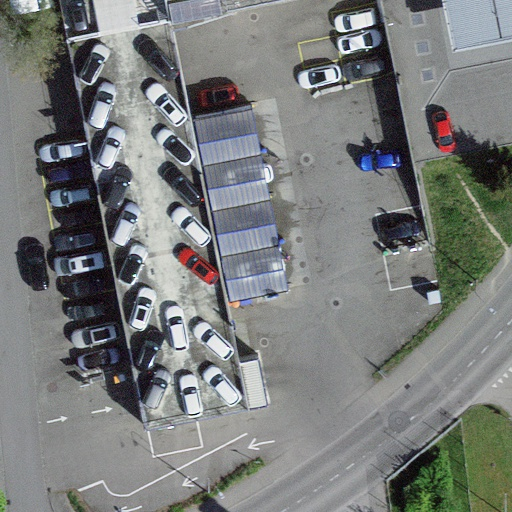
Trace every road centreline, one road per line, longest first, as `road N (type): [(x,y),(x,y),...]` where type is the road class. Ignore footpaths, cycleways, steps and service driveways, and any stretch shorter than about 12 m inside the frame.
road 1 (residential): [(511,318),(407,420),(273,511)]
road 2 (residential): [(35,511),(0,222)]
